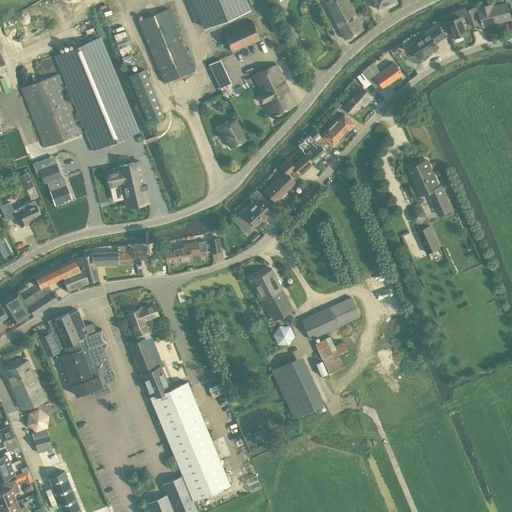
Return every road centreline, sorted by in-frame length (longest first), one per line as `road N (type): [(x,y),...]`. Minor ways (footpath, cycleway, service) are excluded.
road 1 (residential): [(0,343),(75,297),(213,268),(257,248),(407,86),(458,54),(511,43)]
road 2 (unclassified): [(0,275),(61,239),(162,220),(222,193),(357,45),(428,0)]
road 3 (track): [(313,303),(354,288),(371,319),(355,369),(415,511)]
road 4 (track): [(355,369),(348,385),(330,394),(298,332),(301,309),(313,303)]
road 5 (track): [(123,0),(6,49),(0,35)]
